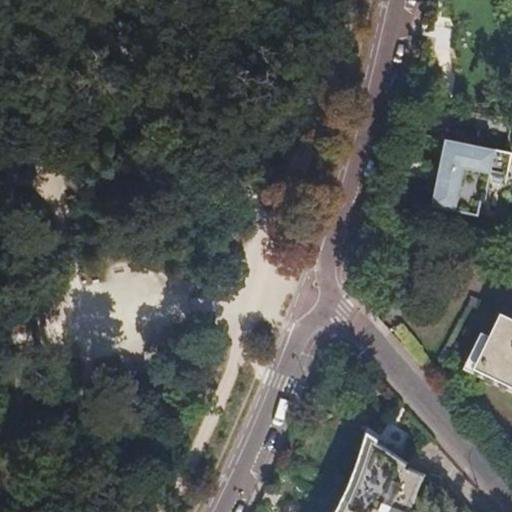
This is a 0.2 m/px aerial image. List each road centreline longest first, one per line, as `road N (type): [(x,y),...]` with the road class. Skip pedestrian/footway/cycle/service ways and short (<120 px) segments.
road 1 (unclassified): [(398,0),(326,264),(325,303)]
road 2 (track): [(260,213),(69,0)]
road 3 (residential): [(325,303),(373,342),(511,500)]
road 4 (track): [(0,341),(199,303),(250,301)]
road 5 (unclassified): [(325,303),(296,338),(223,511)]
road 6 (unknown): [(260,213),(313,0)]
road 7 (track): [(0,165),(37,177),(55,199),(84,326)]
road 8 (unknown): [(166,511),(233,363)]
